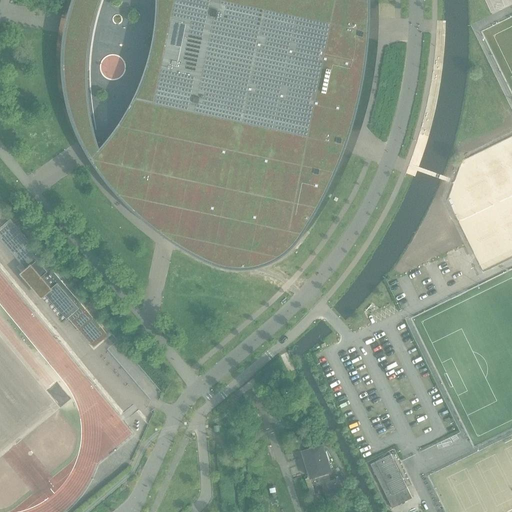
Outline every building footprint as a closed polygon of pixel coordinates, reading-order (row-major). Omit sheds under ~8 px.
[(64,39),(62,62),(65,90),(71,116),(80,139),(93,161),(108,181),(121,196),(138,213),(171,238),(182,245),(201,255),(217,262),(232,266),(251,265),(266,261),(280,254),(292,243),(303,229),(316,206),(327,186),(342,150),(348,133),(349,132),(354,114),(359,94),(363,76),(366,54),(368,37),(369,18),(369,1),(369,0),(73,0),(68,16),(67,18),(65,35),(64,39)] [(10,219),(0,227),(0,238),(26,269),(21,273),(31,285),(35,282),(45,294),(46,293),(67,317),(66,318),(66,319),(68,317),(78,330),(93,317),(51,268),(52,267),(41,255),(41,256),(10,220),(11,219),(10,219)] [(331,471),(325,452),(324,451),(322,444),(302,450),(309,473),(317,471),(318,475),(331,471)] [(390,454),(371,463),(375,472),(392,507),(401,503),(401,502),(412,497),(407,486),(405,487),(390,454)] [(343,492),(338,478),(321,484),(326,498),(343,492)]
